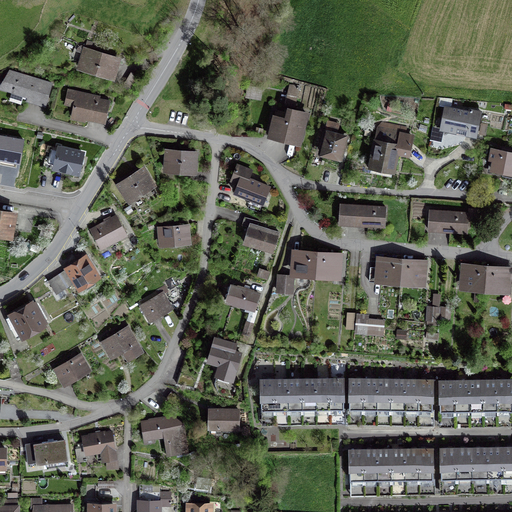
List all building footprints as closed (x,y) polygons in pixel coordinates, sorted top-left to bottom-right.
[(124,58),(83,48),(78,72),(118,81),(124,58)] [(53,84),(10,71),(0,88),(0,89),(29,98),(27,102),(47,109),(53,84)] [(300,86),(290,85),(286,103),(295,106),(300,86)] [(261,89),(249,87),(247,96),(255,98),(256,92),(260,92),(261,89)] [(114,98),(69,89),(66,106),(75,108),(73,119),(108,126),(114,98)] [(469,110),(444,105),(441,119),(436,118),(434,127),(440,128),(439,130),(477,138),(482,110),(469,108),(469,110)] [(288,113),(276,110),(270,135),(299,143),(306,114),(289,109),(288,113)] [(338,124),(329,121),(326,128),(336,131),(338,124)] [(412,137),(379,130),(372,165),(395,170),(400,150),(409,152),(412,137)] [(346,138),(325,133),(320,152),(341,157),(346,138)] [(23,140),(0,136),(0,159),(19,163),(23,140)] [(83,153),(59,148),(54,167),(78,173),(83,153)] [(505,151),(492,149),(490,158),(494,159),(492,169),(503,171),(502,175),(511,177),(511,148),(506,148),(505,151)] [(180,170),(181,152),(167,150),(165,169),(180,170)] [(181,152),(180,170),(194,171),(196,153),(181,152)] [(252,171),(237,165),(231,180),(238,182),(235,192),(263,203),(269,187),(262,185),(263,183),(249,178),(252,171)] [(131,176),(141,192),(154,184),(143,168),(131,176)] [(141,192),(131,176),(119,184),(129,200),(141,192)] [(386,207),(341,204),(339,223),(351,224),(351,221),(385,223),(386,207)] [(468,213),(430,210),(428,229),(440,230),(440,227),(467,229),(468,220),(476,220),(477,208),(468,208),(468,213)] [(14,214),(0,211),(0,233),(10,235),(14,214)] [(116,216),(91,229),(101,248),(126,234),(116,216)] [(164,228),(159,228),(161,244),(189,242),(187,226),(175,227),(171,227),(171,225),(164,225),(164,228)] [(281,236),(249,226),(243,245),(275,255),(281,236)] [(316,273),(317,253),(293,252),(292,258),(295,258),(294,271),(297,271),(297,272),(316,273)] [(317,253),(316,273),(340,275),(341,262),(342,262),(342,255),(317,253)] [(56,294),(76,281),(79,287),(97,275),(85,256),(67,268),(68,270),(49,282),(56,294)] [(400,281),(402,260),(377,258),(377,265),(383,265),(382,268),(371,267),(370,281),(382,282),(382,279),(400,281)] [(402,260),(400,281),(425,282),(427,262),(402,260)] [(485,287),(486,267),(462,265),(461,272),(467,272),(466,286),(485,287)] [(486,267),(485,287),(504,289),(505,275),(511,275),(511,269),(486,267)] [(269,272),(260,270),(258,276),(267,279),(269,272)] [(293,277),(278,276),(277,291),(292,292),(293,277)] [(172,277),(165,281),(169,288),(176,284),(172,277)] [(238,288),(231,285),(226,301),(254,310),(259,294),(252,292),(253,290),(239,286),(238,288)] [(440,301),(441,291),(434,291),(433,301),(440,301)] [(163,293),(142,305),(150,320),(171,307),(163,293)] [(6,318),(9,325),(17,338),(47,321),(36,301),(6,318)] [(439,307),(428,306),(427,320),(430,320),(430,324),(437,325),(437,321),(438,321),(439,307)] [(449,322),(450,308),(441,307),(440,321),(449,322)] [(355,314),(347,314),(346,328),(354,329),(355,314)] [(381,334),(382,320),(367,318),(367,315),(357,315),(356,332),(381,334)] [(254,323),(246,321),(243,333),(250,336),(254,323)] [(131,326),(102,342),(112,360),(142,344),(131,326)] [(228,341),(215,337),(208,361),(219,364),(216,375),(233,380),(241,354),(234,352),(234,350),(227,348),(228,341)] [(186,351),(184,359),(201,363),(203,355),(186,351)] [(60,367),(56,369),(65,383),(89,369),(80,355),(70,362),(69,361),(66,363),(65,361),(59,365),(60,367)] [(184,359),(182,366),(198,371),(201,363),(184,359)] [(15,361),(7,364),(12,378),(20,375),(15,361)] [(182,366),(180,374),(196,379),(198,371),(182,366)] [(196,379),(180,374),(177,382),(193,387),(196,379)] [(316,379),(302,380),(303,410),(316,409),(316,379)] [(330,379),(316,379),(316,409),(330,409),(330,379)] [(343,379),(330,379),(330,409),(344,409),(343,379)] [(364,379),(350,379),(349,409),(363,409),(364,379)] [(378,379),(364,379),(363,409),(377,409),(378,379)] [(391,380),(378,379),(377,409),(391,410),(391,380)] [(275,380),(261,380),(261,410),(275,410),(275,380)] [(288,380),(275,380),(275,410),(289,410),(288,380)] [(302,380),(288,380),(289,410),(303,410),(302,380)] [(405,380),(391,380),(391,410),(405,410),(405,380)] [(419,380),(405,380),(405,410),(418,410),(419,380)] [(433,380),(419,380),(418,410),(432,410),(433,380)] [(497,380),(483,381),(483,411),(497,410),(497,380)] [(511,380),(497,380),(497,410),(511,410),(511,380)] [(455,381),(440,381),(440,411),(456,411),(455,381)] [(469,381),(455,381),(456,411),(469,411),(469,381)] [(483,381),(469,381),(469,411),(483,411),(483,381)] [(182,400),(170,391),(164,398),(177,407),(182,400)] [(239,410),(209,409),(209,427),(238,428),(239,410)] [(174,417),(143,421),(144,439),(168,434),(171,457),(189,454),(185,426),(174,417)] [(90,435),(83,437),(84,443),(78,444),(79,449),(76,449),(78,461),(84,460),(84,461),(87,460),(86,453),(101,450),(103,459),(116,457),(112,432),(105,433),(104,431),(90,434),(90,435)] [(42,444),(34,445),(37,462),(67,457),(64,440),(57,441),(57,440),(42,442),(42,444)] [(511,447),(503,448),(504,478),(511,477),(511,447)] [(456,448),(441,449),(441,479),(457,478),(456,448)] [(472,448),(456,448),(457,478),(472,478),(472,448)] [(488,448),(472,448),(472,478),(488,478),(488,448)] [(503,448),(488,448),(488,478),(504,478),(503,448)] [(391,449),(377,450),(378,480),(392,480),(391,449)] [(405,449),(391,449),(392,480),(405,479),(405,449)] [(419,449),(405,449),(405,479),(419,479),(419,449)] [(433,449),(419,449),(419,479),(433,479),(433,449)] [(364,450),(350,450),(350,480),(364,480),(364,450)] [(377,450),(364,450),(364,480),(378,480),(377,450)] [(198,476),(211,478),(210,483),(231,487),(234,474),(215,471),(214,475),(199,472),(198,476)] [(210,483),(211,478),(198,476),(197,486),(209,488),(210,483)] [(153,491),(140,491),(140,500),(139,500),(138,511),(159,511),(160,505),(170,506),(170,503),(172,503),(172,500),(170,500),(170,491),(153,491)] [(31,506),(34,506),(32,511),(71,511),(72,505),(48,505),(48,504),(46,504),(46,505),(41,505),(41,499),(31,499),(31,506)] [(0,511),(17,511),(17,500),(4,500),(4,507),(0,506),(0,511)]
